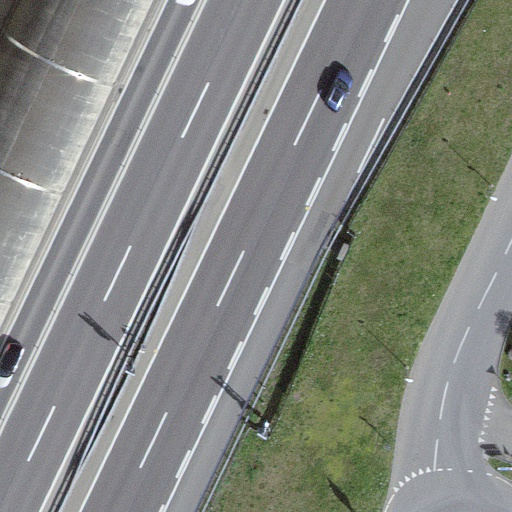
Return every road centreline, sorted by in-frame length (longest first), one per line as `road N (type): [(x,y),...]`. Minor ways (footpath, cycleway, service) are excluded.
road 1 (motorway): [(118,511),(363,0)]
road 2 (motorway): [(247,0),(3,511)]
road 3 (motorway): [(186,0),(0,388)]
